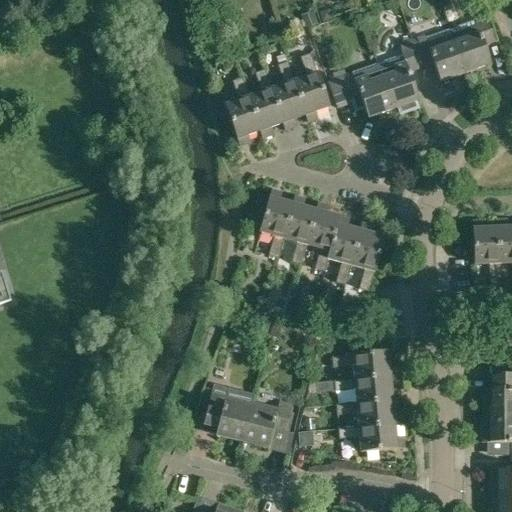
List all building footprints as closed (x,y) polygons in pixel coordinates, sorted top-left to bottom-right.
[(330,11),(321,13),(324,23),(333,20),(330,11)] [(484,48),(498,43),(486,13),(472,18),(472,19),(449,28),(465,73),(490,64),(484,48)] [(303,17),(306,29),(318,25),(314,14),(303,17)] [(410,40),(420,70),(433,65),(439,82),(465,73),(449,28),(424,38),(423,35),(410,40)] [(375,64),(391,109),(417,100),(408,75),(420,70),(410,40),(397,44),(401,55),(375,64)] [(306,77),(294,81),(292,82),(304,116),(307,123),(316,120),(313,113),(328,108),(316,74),(310,55),(299,58),(306,77)] [(286,63),(284,56),(276,59),(278,65),(286,63)] [(284,85),(271,90),(270,90),(282,124),(284,131),(293,128),(291,121),(304,116),(292,82),(294,81),(287,63),(277,66),(284,85)] [(360,102),(366,119),(391,109),(375,64),(352,72),(326,81),(336,110),(360,102)] [(247,98),(259,132),(262,139),(271,136),(268,129),(282,124),(270,90),(271,90),(264,71),(254,74),(261,93),(248,98),(247,98)] [(224,106),(239,148),(248,144),(245,137),(259,132),(247,98),(248,98),(242,79),(232,82),(238,101),(224,106)] [(292,205),(292,204),(279,201),(281,194),(271,191),(259,232),(274,236),(268,256),(278,259),(284,239),(282,238),(292,205)] [(315,211),(301,207),(303,200),(294,197),(292,204),(292,205),(282,238),(284,239),(297,242),(291,263),(301,266),(307,245),(306,245),(315,211)] [(325,272),(328,259),(327,259),(338,218),(324,214),(327,206),(317,203),(315,211),(306,245),(307,245),(320,249),(318,256),(314,269),(315,269),(313,275),(322,278),(324,272),(325,272)] [(346,286),(351,266),(350,265),(360,231),(346,227),(348,221),(338,218),(327,259),(328,259),(341,263),(335,283),(346,286)] [(511,227),(506,227),(505,220),(496,220),(496,228),(497,264),(499,264),(511,263),(511,227)] [(500,285),(499,264),(497,264),(496,228),(482,228),(482,221),(471,221),(473,265),(488,265),(489,285),(500,285)] [(358,289),(368,292),(383,238),(369,234),(371,227),(362,224),(360,231),(350,265),(351,266),(363,269),(358,289)] [(0,304),(10,301),(10,300),(1,302),(0,299),(0,294),(8,292),(7,291),(0,293),(0,277),(3,276),(1,272),(0,272),(1,275),(0,274),(0,304)] [(271,309),(281,321),(291,313),(281,301),(271,309)] [(269,336),(277,339),(281,326),(272,324),(269,336)] [(354,379),(389,376),(396,376),(395,366),(388,367),(387,352),(352,355),(331,358),(332,368),(352,366),(354,379)] [(511,415),(511,375),(501,375),(501,389),(480,389),(480,416),(511,415)] [(356,403),(391,400),(399,400),(398,390),(390,391),(389,376),(354,379),(354,380),(333,381),(333,383),(323,384),(323,391),(334,390),(334,392),(355,391),(356,403)] [(215,435),(241,442),(253,395),(229,389),(214,385),(206,414),(219,418),(215,435)] [(241,442),(267,448),(271,431),(285,434),(293,405),(279,401),(276,408),(252,403),(254,396),(253,395),(241,442)] [(358,427),(393,424),(401,424),(400,414),(392,415),(391,400),(356,403),(356,404),(335,406),(336,416),(357,414),(358,427)] [(511,415),(480,416),(480,443),(509,443),(509,455),(511,455),(511,415)] [(359,438),(360,452),(403,448),(402,438),(395,439),(393,424),(358,427),(358,428),(338,429),(338,440),(359,438)] [(311,432),(299,433),(299,446),(312,445),(311,432)] [(489,496),(511,496),(511,455),(509,455),(509,468),(489,468),(489,496)] [(511,511),(511,496),(489,496),(488,511),(511,511)] [(240,511),(217,503),(213,511),(240,511)]
